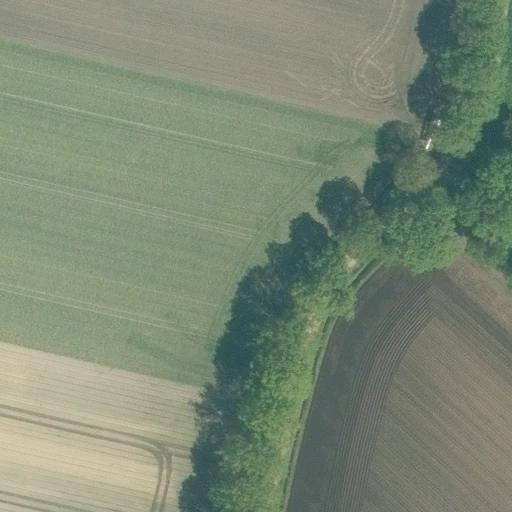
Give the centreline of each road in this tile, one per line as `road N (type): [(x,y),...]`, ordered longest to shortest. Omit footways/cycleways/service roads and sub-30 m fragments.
road 1 (track): [(259,511),(308,332),(334,282),(474,123)]
road 2 (unclassified): [(474,123),(492,75),(503,0)]
